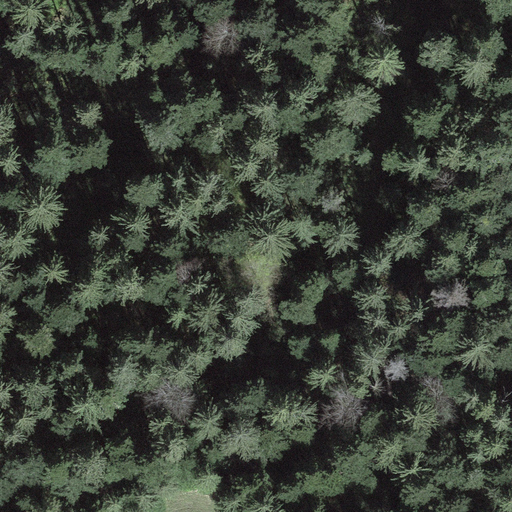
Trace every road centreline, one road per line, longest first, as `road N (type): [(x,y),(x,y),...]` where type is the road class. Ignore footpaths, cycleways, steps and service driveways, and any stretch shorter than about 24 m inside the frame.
road 1 (track): [(303,441),(381,165),(348,0)]
road 2 (track): [(105,511),(279,453),(384,400),(511,370)]
